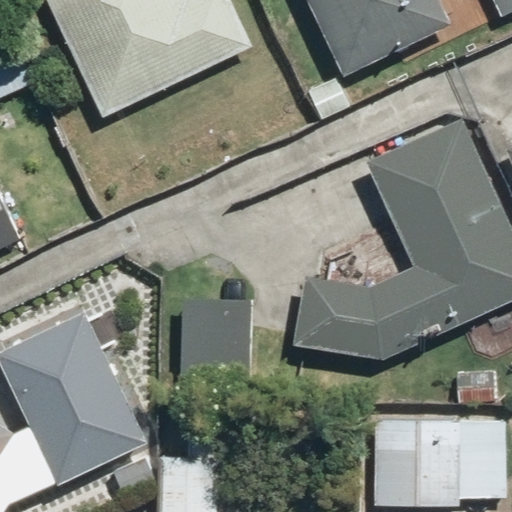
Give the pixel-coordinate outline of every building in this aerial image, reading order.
[(48,0),(105,120),(256,49),(233,0),(48,0)] [(442,0),(308,0),(346,79),(455,28),(442,0)] [(511,0),(493,0),(503,19),(511,14),(511,0)] [(11,28),(0,34),(0,106),(41,85),(11,28)] [(296,348),(383,362),(511,304),(511,224),(465,121),(368,165),(415,269),(370,289),(308,278),(296,348)] [(0,254),(26,242),(0,188),(0,254)] [(257,300),(184,297),(181,381),(254,384),(257,300)] [(86,308),(0,348),(0,356),(63,491),(151,449),(86,308)] [(511,420),(379,415),(376,506),(508,511),(511,420)] [(0,424),(0,462),(17,435),(0,424)] [(219,511),(220,456),(161,456),(160,511),(219,511)]
